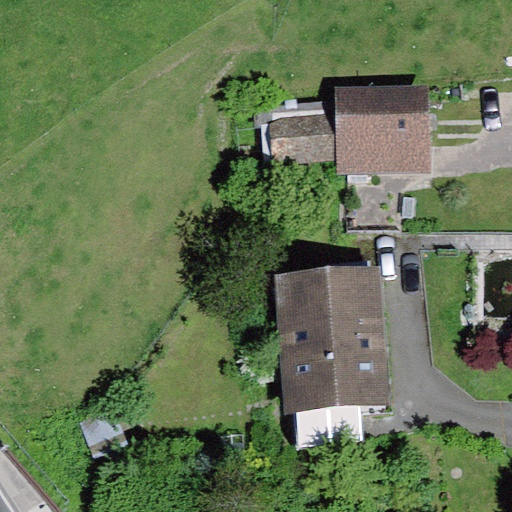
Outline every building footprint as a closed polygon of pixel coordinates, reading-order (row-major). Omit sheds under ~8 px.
[(428,91),(336,93),(336,103),(338,162),(338,177),(430,175),(428,91)] [(338,162),(336,103),(267,108),(271,168),(338,162)] [(380,271),(273,279),(284,418),(297,417),(361,412),(391,410),(380,271)] [(361,412),(297,417),(300,449),(363,445),(361,412)] [(112,414),(80,427),(94,461),(127,448),(112,414)] [(243,437),(220,438),(220,460),(244,460),(243,437)] [(155,447),(140,458),(150,471),(165,461),(155,447)]
